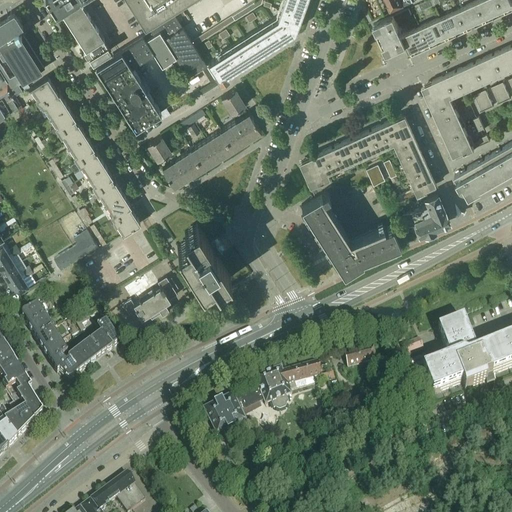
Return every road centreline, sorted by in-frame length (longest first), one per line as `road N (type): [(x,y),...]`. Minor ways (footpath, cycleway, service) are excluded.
road 1 (residential): [(256,232),(157,198),(27,0)]
road 2 (secondary): [(298,321),(511,214)]
road 3 (secondary): [(149,406),(298,321)]
road 4 (secondary): [(298,321),(143,394)]
road 5 (residential): [(80,440),(0,307)]
road 6 (residential): [(467,202),(458,199),(403,76)]
road 7 (residential): [(165,430),(51,511)]
road 8 (tertiary): [(256,232),(299,109)]
